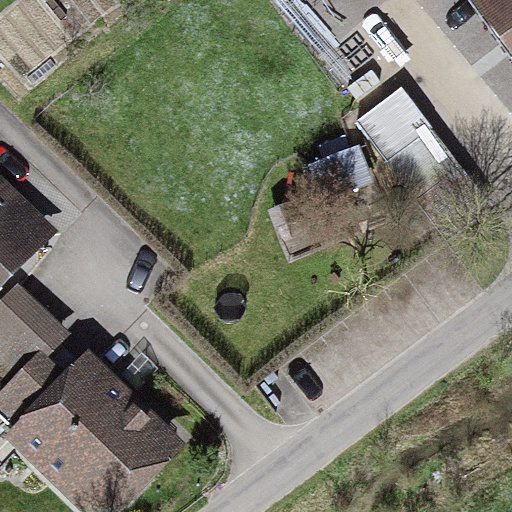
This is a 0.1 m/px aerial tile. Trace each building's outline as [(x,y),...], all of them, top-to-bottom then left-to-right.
[(511,0),(490,0),(511,30),(511,0)] [(410,87),(365,121),(444,227),(489,193),(410,87)] [(0,280),(26,253),(26,231),(0,205),(0,280)] [(0,355),(36,318),(13,296),(0,308),(0,355)] [(35,367),(60,341),(36,318),(0,355),(0,366),(18,384),(35,367)] [(89,369),(63,395),(35,367),(18,384),(0,402),(0,417),(88,502),(115,474),(140,474),(168,446),(89,369)]
